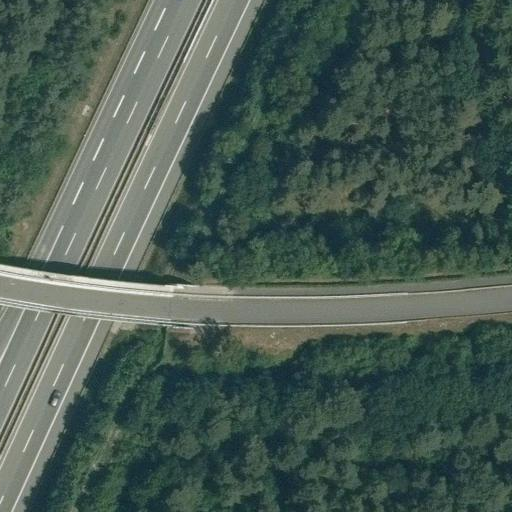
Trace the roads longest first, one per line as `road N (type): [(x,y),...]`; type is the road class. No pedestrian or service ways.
road 1 (motorway): [(0,504),(234,0)]
road 2 (unclassified): [(0,285),(262,314),(511,304)]
road 3 (motorway): [(101,179),(0,404)]
road 4 (motorway): [(184,0),(101,179)]
road 5 (motorway): [(101,179),(72,196),(0,338)]
